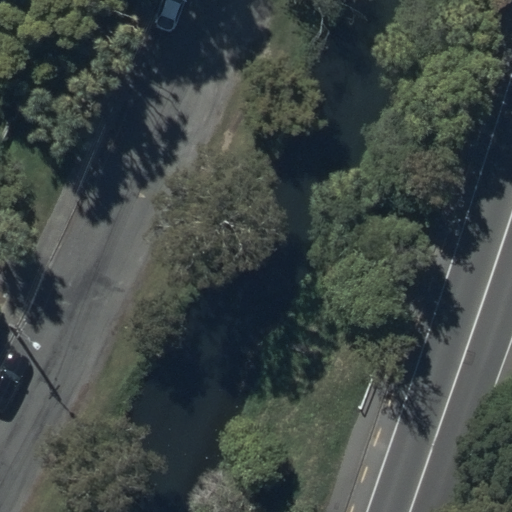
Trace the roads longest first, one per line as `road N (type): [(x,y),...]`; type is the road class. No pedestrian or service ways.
road 1 (residential): [(188,0),(0,426)]
road 2 (secondary): [(511,212),(410,511)]
